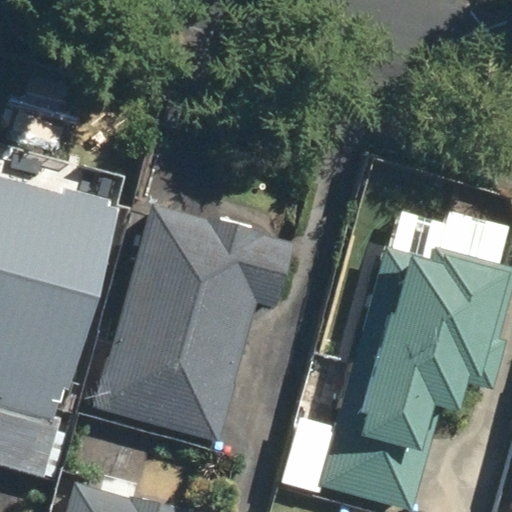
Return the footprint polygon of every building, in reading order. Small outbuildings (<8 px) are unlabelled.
[(0,469),(25,476),(100,210),(0,182),(0,469)] [(130,199),(72,409),(200,445),(239,302),(259,307),(277,240),(130,199)] [(366,245),(296,492),(366,511),(392,511),(421,410),(439,416),(449,382),(473,388),(485,343),(477,341),(498,268),(417,245),(413,258),(366,245)] [(511,511),(511,469),(499,511),(511,511)] [(160,511),(56,483),(47,511),(160,511)]
